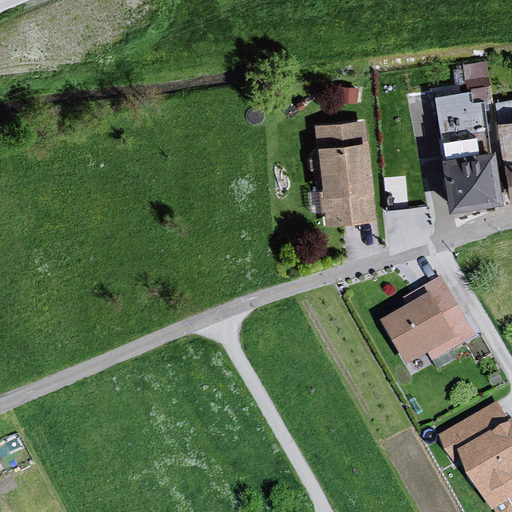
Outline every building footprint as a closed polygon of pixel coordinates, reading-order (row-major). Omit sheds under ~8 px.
[(511,102),(492,105),(506,204),(511,203),(511,102)] [(483,105),(433,110),(442,214),(495,206),(483,105)] [(363,118),(313,123),(322,224),(373,219),(363,118)] [(388,238),(429,233),(426,202),(385,206),(388,238)] [(476,337),(442,277),(405,299),(409,307),(382,322),(408,366),(428,354),(432,361),(476,337)] [(511,511),(511,420),(509,422),(497,402),(440,437),(457,464),(463,460),(495,511),(511,511)]
